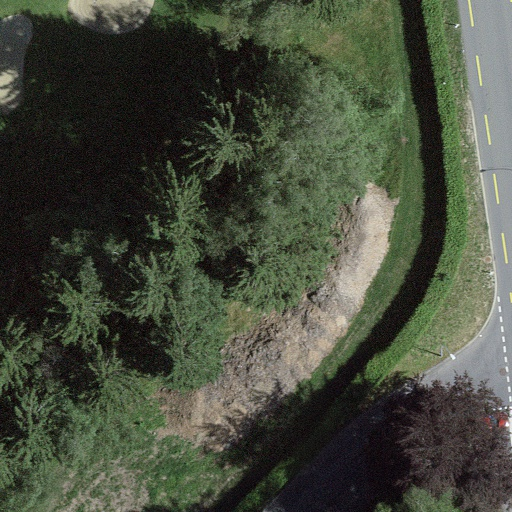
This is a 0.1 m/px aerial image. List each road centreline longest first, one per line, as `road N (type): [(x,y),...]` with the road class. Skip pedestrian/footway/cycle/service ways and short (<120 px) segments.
road 1 (tertiary): [(296,511),(400,409),(511,368)]
road 2 (secondary): [(487,0),(511,168)]
